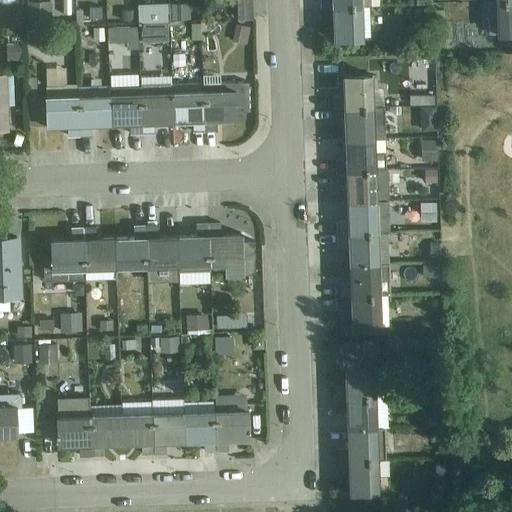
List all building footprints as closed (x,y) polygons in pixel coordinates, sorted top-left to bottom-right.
[(27,2),(28,23),(51,21),(51,0),(27,2)] [(251,0),(236,0),(237,19),(252,19),(251,0)] [(489,34),(511,32),(511,0),(483,1),(483,15),(488,17),(489,34)] [(137,3),(138,23),(141,23),(168,22),(170,22),(169,2),(137,3)] [(189,3),(171,3),(172,20),(190,19),(189,3)] [(103,18),(103,4),(89,4),(89,18),(103,18)] [(333,39),(371,37),(369,5),(322,7),(322,18),(322,19),(333,18),(334,37),(333,37),(333,39)] [(135,9),(120,9),(120,22),(135,21),(135,9)] [(435,10),(435,35),(446,34),(444,9),(435,10)] [(168,22),(141,23),(141,41),(169,40),(168,22)] [(201,23),(191,23),(191,39),(201,39),(201,23)] [(250,27),(236,23),(232,40),(246,44),(250,27)] [(138,26),(108,27),(108,43),(126,42),(127,49),(139,48),(138,26)] [(104,27),(93,27),(93,41),(105,41),(104,27)] [(37,28),(27,29),(27,47),(38,46),(37,28)] [(22,43),(6,43),(6,60),(23,60),(22,43)] [(80,134),(77,86),(77,84),(66,84),(66,67),(46,68),(46,96),(37,95),(36,77),(28,77),(30,124),(47,123),(47,125),(49,125),(49,124),(68,124),(68,136),(69,136),(69,135),(80,134)] [(333,97),(334,109),(384,107),(383,90),(378,90),(377,74),(343,76),(343,77),(344,96),(332,96),(332,97),(333,97)] [(172,121),(173,121),(172,83),(172,75),(140,76),(140,86),(142,132),(153,132),(153,133),(154,132),(154,121),(172,120),(172,121)] [(110,123),(111,123),(110,87),(109,85),(101,85),(101,79),(90,79),(90,86),(77,86),(80,134),(91,134),(91,135),(92,134),(91,123),(110,122),(110,123)] [(235,119),(237,119),(236,110),(249,110),(248,81),(203,82),(205,130),(216,129),(216,130),(217,130),(216,118),(235,118),(235,119)] [(205,130),(203,82),(172,83),(173,121),(174,121),(174,120),(193,119),(193,131),(194,131),(194,130),(205,130)] [(142,132),(140,86),(110,87),(111,123),(111,122),(130,121),(130,133),(131,133),(131,132),(142,132)] [(434,93),(409,94),(409,104),(434,103),(434,93)] [(345,139),(385,138),(384,107),(334,109),(334,119),(333,119),(333,120),(345,120),(345,139),(344,139),(345,139)] [(335,160),(336,171),(387,169),(385,138),(345,139),(345,140),(346,140),(346,159),(334,159),(334,160),(335,160)] [(421,139),(421,161),(437,161),(437,140),(421,139)] [(347,202),(388,201),(387,169),(336,171),(336,182),(335,182),(335,183),(347,182),(348,201),(347,201),(347,202)] [(420,172),(421,185),(434,185),(433,171),(420,172)] [(337,222),(338,233),(388,232),(389,232),(388,201),(347,202),(348,202),(348,221),(337,221),(337,222)] [(420,202),(420,221),(437,220),(436,202),(420,202)] [(226,274),(242,274),(241,232),(239,232),(239,233),(220,234),(220,222),(219,222),(219,223),(208,223),(210,271),(226,271),(226,274)] [(210,271),(208,223),(197,224),(197,223),(196,223),(197,235),(178,235),(177,235),(179,272),(210,271)] [(179,279),(179,272),(177,235),(176,236),(158,236),(157,224),(156,224),(156,225),(146,226),(147,266),(148,281),(179,279)] [(147,266),(146,226),(135,226),(135,225),(133,225),(134,237),(115,238),(116,267),(147,266)] [(84,267),(116,267),(115,238),(95,238),(95,226),(94,226),(94,227),(82,228),(84,267)] [(84,267),(82,228),(72,228),(72,227),(71,227),(72,239),(53,240),(53,239),(51,239),(52,259),(43,259),(44,280),(84,279),(84,267)] [(349,264),(389,263),(388,232),(338,233),(338,244),(337,245),(349,244),(350,264),(349,264)] [(9,297),(20,298),(18,237),(0,237),(0,310),(9,310),(9,297)] [(429,242),(430,259),(439,259),(439,242),(429,242)] [(340,285),(340,296),(387,294),(390,294),(389,263),(349,264),(349,265),(350,265),(351,284),(339,284),(339,285),(340,285)] [(421,264),(422,276),(437,275),(436,263),(421,264)] [(351,327),(382,326),(388,326),(387,294),(340,296),(341,307),(340,307),(340,308),(352,307),(352,326),(351,326),(351,327)] [(233,310),(215,310),(215,328),(234,328),(233,310)] [(81,312),(59,312),(60,332),(81,330),(81,312)] [(211,313),(180,315),(181,334),(212,333),(211,313)] [(34,318),(35,330),(52,328),(50,316),(34,318)] [(428,324),(429,339),(442,339),(441,324),(428,324)] [(31,325),(16,326),(17,337),(31,337),(31,325)] [(228,350),(229,335),(216,334),(215,350),(228,350)] [(210,335),(199,336),(199,350),(210,350),(210,335)] [(179,336),(160,337),(160,353),(179,351),(179,336)] [(39,344),(39,363),(57,362),(57,344),(60,343),(60,338),(36,339),(36,344),(39,344)] [(137,338),(121,338),(122,349),(137,348),(137,338)] [(32,343),(14,343),(14,362),(32,361),(32,343)] [(114,344),(104,344),(105,360),(115,359),(114,344)] [(335,387),(336,398),(383,396),(382,365),(375,365),(375,364),(344,365),(344,367),(345,366),(346,386),(334,386),(334,387),(335,387)] [(444,395),(432,395),(432,414),(445,413),(444,395)] [(91,454),(89,405),(89,396),(57,396),(58,431),(56,431),(56,434),(58,434),(59,445),(60,445),(60,444),(79,443),(79,455),(80,455),(80,454),(91,454)] [(347,429),(384,427),(388,427),(387,396),(383,396),(336,398),(336,409),(335,409),(347,409),(347,428),(347,429)] [(184,441),(185,440),(184,410),(183,397),(152,399),(152,401),(154,452),(164,451),(164,452),(165,452),(165,440),(184,439),(184,441)] [(154,452),(152,401),(121,402),(121,404),(122,443),(122,442),(142,441),(142,453),(143,453),(143,452),(154,452)] [(0,433),(17,433),(17,403),(0,403),(0,433)] [(121,443),(122,443),(121,404),(89,405),(91,454),(102,453),(102,454),(103,454),(102,442),(121,441),(121,443)] [(216,449),(215,409),(184,410),(185,440),(185,439),(204,439),(204,451),(205,451),(205,450),(216,449)] [(246,438),(248,438),(248,429),(249,429),(249,425),(247,425),(247,409),(215,409),(216,449),(227,449),(227,450),(228,450),(227,438),(246,437),(246,438)] [(338,450),(338,460),(386,459),(384,427),(347,429),(348,429),(348,448),(337,449),(337,450),(338,450)] [(446,428),(430,427),(431,441),(446,441),(446,428)] [(349,492),(379,491),(378,475),(389,475),(388,459),(386,459),(338,460),(338,471),(337,471),(337,472),(349,472),(350,491),(349,491),(349,492)] [(444,463),(435,463),(435,480),(445,480),(444,463)]
